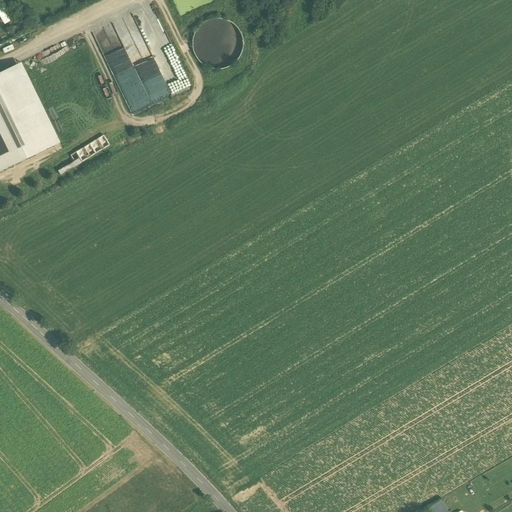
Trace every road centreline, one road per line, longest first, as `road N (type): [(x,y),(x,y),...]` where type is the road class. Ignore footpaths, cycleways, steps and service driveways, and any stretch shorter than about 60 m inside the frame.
road 1 (secondary): [(228,511),(0,295)]
road 2 (track): [(123,0),(0,59)]
